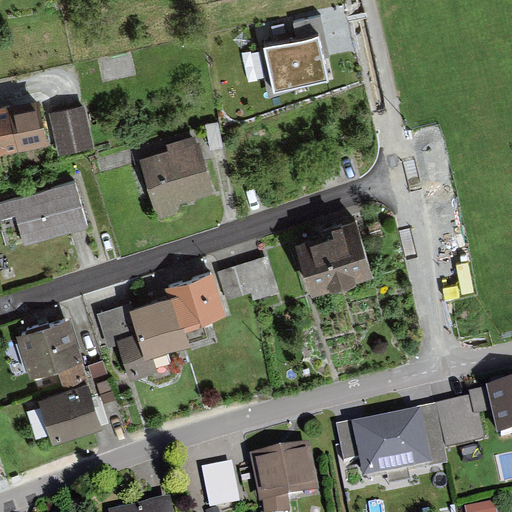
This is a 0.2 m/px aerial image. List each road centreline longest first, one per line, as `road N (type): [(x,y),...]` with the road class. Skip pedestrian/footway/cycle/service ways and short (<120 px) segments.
road 1 (residential): [(0,499),(162,440),(440,368)]
road 2 (residential): [(0,308),(396,179)]
road 3 (residential): [(396,179),(440,368)]
road 4 (residential): [(396,179),(357,0)]
